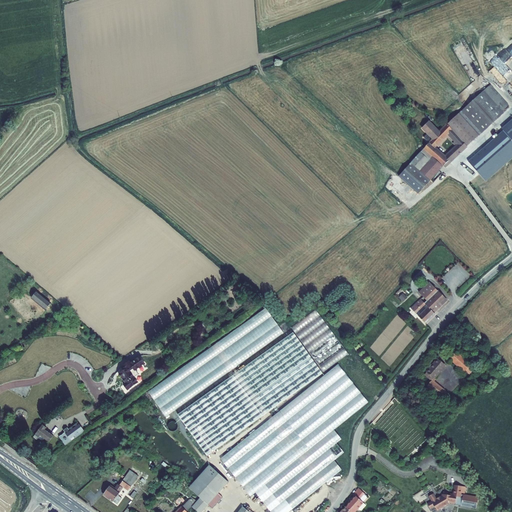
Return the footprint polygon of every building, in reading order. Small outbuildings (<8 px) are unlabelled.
[(506,82),(511,77),(511,41),(489,60),(506,82)] [(427,134),(431,139),(428,142),(398,176),(418,194),(443,166),(445,168),(460,154),(459,153),(460,153),(461,153),(468,147),(467,146),(503,113),(501,110),(508,104),(490,84),(447,124),(446,123),(444,126),(443,125),(438,130),(429,120),(421,128),(427,134)] [(503,131),(511,140),(511,119),(501,129),(503,131)] [(468,161),(486,181),(511,158),(511,140),(503,131),(468,161)] [(392,194),(395,192),(387,185),(385,187),(392,194)] [(424,303),(434,313),(447,300),(429,282),(419,292),(422,295),(427,300),(424,303)] [(37,289),(32,295),(46,307),(51,301),(37,289)] [(399,297),(403,302),(408,297),(403,293),(399,297)] [(434,313),(424,303),(420,298),(411,308),(425,323),(435,314),(434,313)] [(289,334),(237,371),(244,380),(295,342),(289,334)] [(299,345),(247,383),(253,390),(305,353),(299,345)] [(222,349),(152,399),(165,417),(235,366),(222,349)] [(456,354),(451,360),(469,375),(474,369),(456,354)] [(306,358),(256,394),(262,401),(311,365),(306,358)] [(129,384),(127,386),(131,391),(141,383),(138,379),(143,376),(139,371),(148,365),(144,359),(135,365),(132,362),(128,365),(130,369),(122,375),(129,384)] [(439,360),(427,376),(429,378),(429,379),(432,382),(445,366),(439,360)] [(369,401),(338,363),(221,458),(251,496),(369,401)] [(314,368),(264,404),(270,413),(320,374),(314,368)] [(232,375),(177,414),(184,423),(238,384),(232,375)] [(444,400),(449,395),(432,382),(428,387),(444,400)] [(241,386),(185,426),(193,434),(246,395),(241,386)] [(249,400),(196,437),(203,446),(255,408),(249,400)] [(258,410),(206,446),(214,453),(263,416),(258,410)] [(79,421),(61,434),(66,442),(85,428),(79,421)] [(45,427),(46,426),(42,423),(35,433),(49,441),(54,433),(45,427)] [(336,429),(257,493),(263,499),(341,436),(336,429)] [(334,446),(264,502),(269,509),(339,453),(334,446)] [(331,462),(271,511),(283,511),(337,469),(331,462)] [(209,465),(189,488),(200,497),(192,507),(197,511),(201,511),(208,505),(213,509),(223,497),(218,493),(228,482),(209,465)] [(328,478),(287,511),(299,511),(334,484),(328,478)] [(444,496),(441,491),(436,494),(439,499),(435,502),(439,507),(443,504),(445,508),(451,504),(453,505),(456,503),(456,502),(456,501),(459,499),(462,500),(463,495),(467,496),(470,485),(463,483),(460,492),(457,491),(457,492),(455,492),(455,489),(451,488),(450,492),(444,496)] [(129,494),(132,490),(124,484),(120,489),(116,493),(111,489),(105,498),(115,505),(120,498),(125,491),(129,494)] [(355,498),(357,500),(347,510),(348,511),(357,511),(364,505),(367,507),(372,502),(369,499),(361,491),(355,498)] [(120,498),(115,505),(119,509),(124,502),(120,498)]
